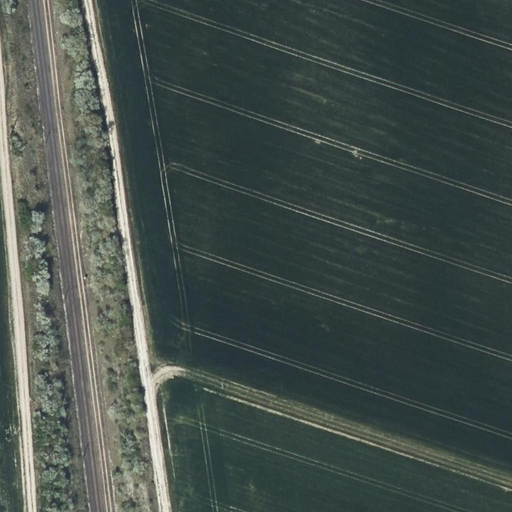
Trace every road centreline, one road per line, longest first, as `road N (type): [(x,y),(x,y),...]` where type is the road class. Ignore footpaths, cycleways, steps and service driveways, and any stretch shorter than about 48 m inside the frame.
road 1 (track): [(167,511),(88,0)]
road 2 (track): [(45,0),(108,511)]
road 3 (track): [(33,511),(0,120)]
road 4 (track): [(145,362),(511,483)]
